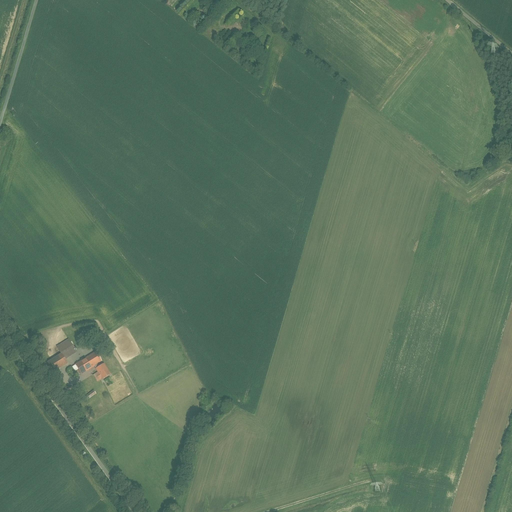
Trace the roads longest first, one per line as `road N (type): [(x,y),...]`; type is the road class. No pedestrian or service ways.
road 1 (unclassified): [(0,324),(134,511)]
road 2 (unclassified): [(36,0),(0,122)]
